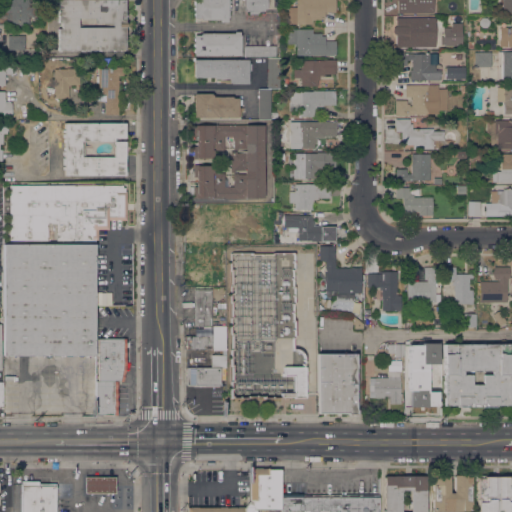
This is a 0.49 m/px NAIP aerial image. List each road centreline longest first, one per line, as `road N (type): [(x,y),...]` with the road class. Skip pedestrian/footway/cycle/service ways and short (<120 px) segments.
road 1 (tertiary): [(158,273),(157,0)]
road 2 (residential): [(370,229),(366,0)]
road 3 (secondary): [(283,441),(504,442)]
road 4 (tertiary): [(159,441),(158,273)]
road 5 (residential): [(511,237),(385,237),(370,229)]
road 6 (secondary): [(159,441),(283,441)]
